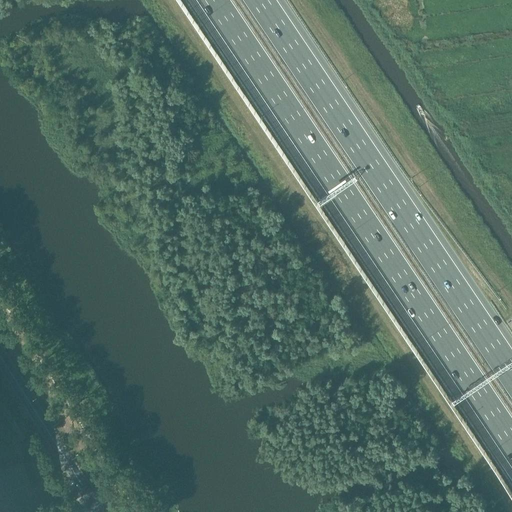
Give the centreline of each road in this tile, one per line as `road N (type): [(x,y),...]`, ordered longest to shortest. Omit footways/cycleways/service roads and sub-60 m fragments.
road 1 (motorway): [(214,0),(511,442)]
road 2 (motorway): [(511,374),(259,0)]
